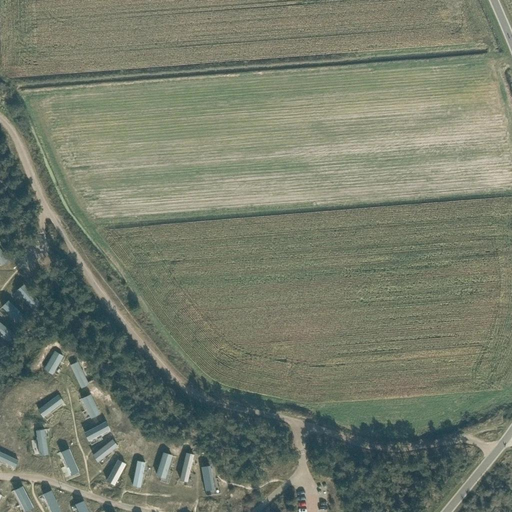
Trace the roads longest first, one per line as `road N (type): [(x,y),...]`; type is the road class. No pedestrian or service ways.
road 1 (unclassified): [(0,118),(76,257),(183,389),(370,446),(466,439),(495,452)]
road 2 (track): [(78,360),(66,364),(65,383),(90,495)]
